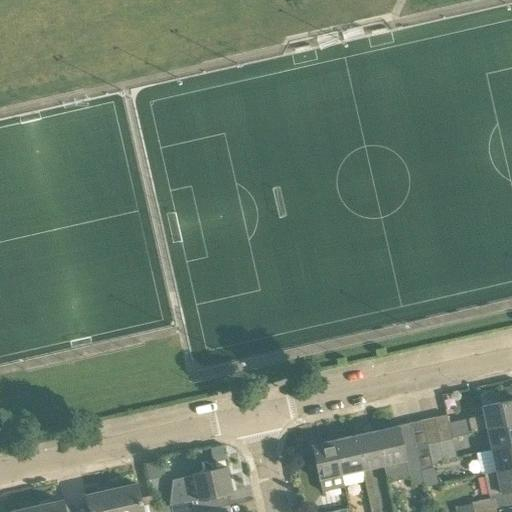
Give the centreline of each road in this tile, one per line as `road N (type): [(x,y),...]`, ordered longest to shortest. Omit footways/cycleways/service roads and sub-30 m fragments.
road 1 (residential): [(255,417),(511,357)]
road 2 (residential): [(0,472),(255,417)]
